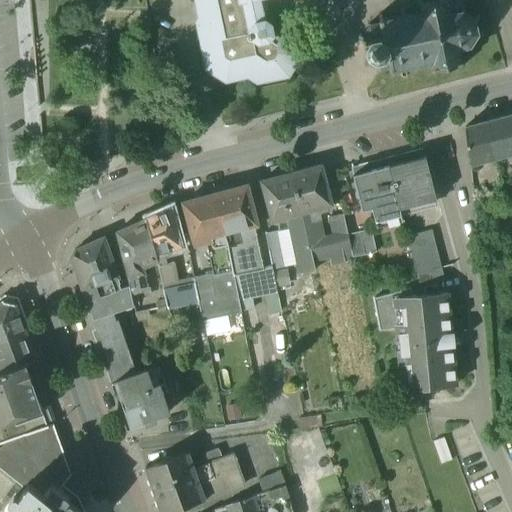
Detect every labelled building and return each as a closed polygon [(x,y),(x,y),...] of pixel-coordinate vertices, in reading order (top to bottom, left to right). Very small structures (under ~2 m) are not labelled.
[(195,0),(199,18),(196,23),(199,37),(208,42),(212,65),(226,74),(245,70),(247,77),(257,84),(289,77),(300,58),(296,39),(290,35),(280,38),(279,39),(273,36),(274,34),(272,24),(265,18),(263,18),(262,15),(266,14),(267,11),(266,3),(263,1),(259,2),(259,0),(248,0),(239,2),(238,0),(195,0)] [(422,12),(404,15),(403,9),(400,9),(401,15),(383,19),(382,13),(378,13),(380,22),(372,24),(370,22),(368,24),(369,26),(366,30),(364,30),(363,33),(366,33),(366,37),(360,33),(358,36),(364,40),(368,58),(364,64),(367,66),(371,60),(371,63),(370,65),(372,67),(374,66),(378,68),(378,71),(380,71),(381,69),(390,67),(392,76),(395,75),(394,69),(412,65),(413,71),(417,70),(415,64),(433,60),(434,65),(431,70),(435,72),(438,65),(456,63),(463,66),(465,63),(459,60),(458,55),(460,55),(460,52),(458,52),(457,48),(467,45),(471,50),(474,48),(470,43),(476,35),(482,36),(483,32),(477,31),(474,20),(479,17),(477,14),(472,17),(464,12),(465,5),(461,4),(460,0),(438,0),(423,4),(418,0),(416,4),(421,7),(422,12)] [(511,114),(466,127),(470,164),(511,152),(511,114)] [(423,147),(386,157),(397,198),(400,208),(437,198),(423,147)] [(386,157),(352,165),(363,207),(373,204),(383,202),(397,198),(386,157)] [(322,165),(292,173),(303,211),(309,210),(313,209),(318,213),(330,209),(332,203),(322,165)] [(292,173),(262,181),(273,220),(277,223),(289,220),(291,215),(296,213),(303,211),(292,173)] [(248,185),(215,193),(225,231),(239,227),(240,231),(253,228),(259,226),(248,185)] [(215,193),(184,201),(195,245),(212,240),(226,236),(225,231),(215,193)] [(397,198),(383,202),(386,215),(401,212),(400,208),(397,198)] [(383,202),(373,204),(376,218),(386,215),(383,202)] [(172,207),(146,218),(156,251),(183,246),(172,207)] [(318,221),(311,222),(309,210),(303,211),(305,220),(309,240),(322,237),(318,221)] [(299,225),(292,227),(299,263),(313,260),(309,240),(305,220),(303,211),(296,213),(299,225)] [(345,217),(330,219),(334,235),(348,231),(345,217)] [(146,218),(117,231),(126,264),(127,267),(131,285),(133,297),(142,295),(142,297),(148,295),(148,293),(151,292),(144,266),(159,260),(156,251),(146,218)] [(498,219),(476,222),(477,234),(499,231),(498,219)] [(240,231),(239,227),(225,231),(227,236),(227,240),(235,275),(262,269),(253,228),(240,231)] [(432,228),(407,235),(416,273),(442,266),(432,228)] [(373,229),(349,234),(352,252),(353,258),(377,253),(373,229)] [(322,237),(309,240),(313,260),(344,254),(352,252),(349,234),(348,231),(334,235),(322,237)] [(104,236),(70,251),(94,319),(112,313),(103,289),(120,283),(121,283),(115,267),(104,236)] [(226,236),(212,240),(215,251),(209,252),(211,264),(213,264),(216,279),(235,275),(227,240),(227,236),(226,236)] [(313,260),(299,263),(304,287),(318,284),(313,260)] [(126,264),(115,267),(121,283),(120,283),(122,288),(131,285),(127,267),(126,264)] [(442,266),(416,273),(420,285),(445,279),(442,266)] [(262,269),(235,275),(238,292),(242,310),(255,307),(253,297),(279,292),(274,267),(262,269)] [(216,279),(196,283),(199,300),(238,292),(235,275),(216,279)] [(120,283),(103,289),(112,313),(113,313),(135,305),(133,297),(131,285),(122,288),(120,283)] [(196,283),(165,289),(169,306),(199,300),(196,283)] [(411,287),(374,297),(380,329),(396,328),(396,323),(397,323),(395,305),(396,305),(395,297),(403,297),(403,296),(412,295),(411,287)] [(238,292),(199,300),(203,319),(242,311),(242,310),(238,292)] [(412,295),(403,296),(403,297),(395,297),(396,305),(395,305),(397,323),(396,323),(396,328),(400,363),(401,363),(402,382),(403,382),(403,389),(411,389),(449,385),(456,384),(456,377),(453,345),(455,344),(454,331),(452,332),(449,300),(448,292),(440,293),(440,292),(412,295)] [(6,299),(0,303),(0,341),(27,332),(16,302),(6,299)] [(94,319),(117,381),(137,374),(118,321),(117,322),(113,313),(112,313),(94,319)] [(27,332),(0,341),(0,366),(2,371),(25,363),(36,359),(27,332)] [(2,371),(0,371),(0,442),(48,425),(25,363),(2,371)] [(137,374),(117,381),(132,424),(146,419),(148,424),(157,421),(156,416),(170,411),(153,368),(137,374)] [(48,425),(0,442),(0,457),(3,460),(1,463),(28,485),(19,496),(16,494),(0,511),(56,511),(67,499),(69,497),(55,486),(66,471),(61,468),(57,455),(58,453),(48,425)] [(445,437),(434,441),(442,463),(453,459),(445,437)] [(229,446),(219,450),(222,458),(232,455),(229,446)] [(219,450),(204,455),(207,464),(222,458),(219,450)] [(188,452),(147,466),(163,511),(172,511),(205,500),(205,499),(244,484),(234,455),(232,455),(222,458),(207,464),(194,469),(188,452)] [(281,471),(260,479),(264,492),(274,488),(285,484),(281,471)] [(295,511),(285,484),(274,488),(282,511),(295,511)] [(264,492),(253,495),(259,511),(282,511),(274,488),(264,492)] [(259,511),(253,495),(221,507),(222,511),(259,511)] [(83,511),(67,499),(56,511),(83,511)]
